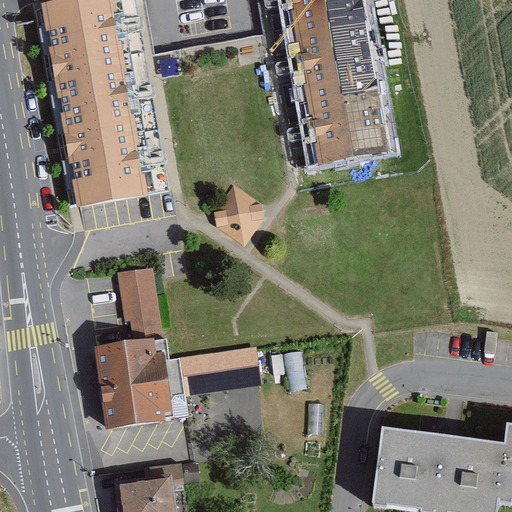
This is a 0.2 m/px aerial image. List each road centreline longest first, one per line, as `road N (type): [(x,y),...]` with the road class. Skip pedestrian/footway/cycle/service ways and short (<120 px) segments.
road 1 (primary): [(0,108),(45,431)]
road 2 (residential): [(511,385),(420,374),(383,386),(357,424),(347,511)]
